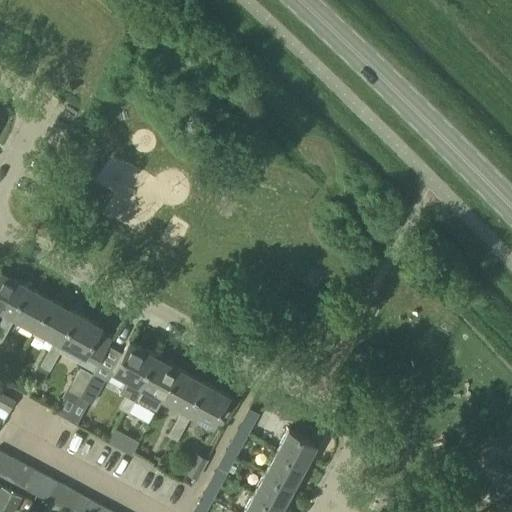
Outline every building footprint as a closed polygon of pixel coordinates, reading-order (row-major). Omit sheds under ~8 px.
[(0,325),(7,330),(14,317),(10,315),(27,284),(2,270),(0,274),(0,309),(5,312),(0,321),(0,325)] [(35,328),(51,297),(27,284),(10,315),(14,317),(35,328)] [(47,351),(56,357),(63,344),(59,342),(76,311),(51,297),(35,328),(54,339),(47,351)] [(101,325),(76,311),(59,342),(63,344),(84,356),(85,356),(98,363),(111,339),(98,331),(101,325)] [(129,340),(113,371),(126,379),(120,390),(126,394),(126,395),(135,400),(135,398),(141,387),(138,385),(155,354),(129,340)] [(50,369),(56,357),(47,351),(40,364),(43,365),(50,369)] [(163,399),(180,368),(155,354),(138,385),(143,387),(136,399),(156,409),(162,398),(163,399)] [(43,365),(36,378),(43,382),(50,369),(43,365)] [(68,389),(80,395),(92,372),(80,366),(68,389)] [(184,426),(191,414),(187,412),(204,381),(180,368),(163,399),(181,409),(174,421),(184,426)] [(93,373),(92,372),(80,395),(81,395),(88,400),(92,402),(104,379),(93,373)] [(212,425),(229,394),(204,381),(187,412),(191,414),(212,425)] [(0,407),(9,412),(16,399),(0,389),(0,407)] [(127,423),(132,414),(128,412),(135,400),(126,395),(118,408),(126,411),(122,419),(127,423)] [(241,421),(251,427),(259,412),(249,406),(241,421)] [(177,439),(184,426),(174,421),(168,434),(177,439)] [(304,464),(316,442),(288,427),(276,449),(304,464)] [(229,443),(240,448),(247,434),(237,428),(229,443)] [(121,447),(131,453),(139,438),(129,432),(121,447)] [(217,464),(228,470),(236,455),(225,449),(217,464)] [(293,485),(304,464),(276,449),(265,470),(293,485)] [(197,477),(208,458),(196,451),(185,470),(197,477)] [(0,463),(0,474),(5,477),(15,457),(6,452),(0,463)] [(5,477),(14,482),(25,462),(15,457),(5,477)] [(511,469),(494,460),(481,484),(511,500),(511,469)] [(14,482),(24,487),(34,467),(25,462),(14,482)] [(24,487),(33,492),(44,473),(34,467),(24,487)] [(281,507),(293,485),(265,470),(253,492),(281,507)] [(206,486),(216,492),(225,476),(214,471),(206,486)] [(33,492),(43,497),(53,478),(44,473),(33,492)] [(43,497),(52,502),(62,483),(53,478),(43,497)] [(52,502),(61,507),(72,488),(62,483),(52,502)] [(0,508),(1,509),(12,490),(1,484),(0,486),(0,508)] [(61,507),(70,511),(81,493),(72,488),(61,507)] [(5,511),(12,511),(22,495),(12,490),(1,509),(5,511)] [(278,511),(281,507),(253,492),(242,511),(278,511)] [(70,511),(83,511),(91,498),(81,493),(70,511)] [(205,511),(213,498),(202,493),(194,508),(199,510),(202,511),(205,511)] [(83,511),(95,511),(100,503),(91,498),(83,511)] [(95,511),(107,511),(109,508),(100,503),(95,511)]
